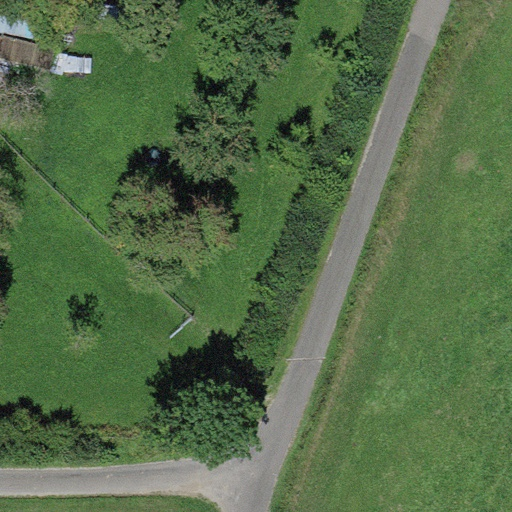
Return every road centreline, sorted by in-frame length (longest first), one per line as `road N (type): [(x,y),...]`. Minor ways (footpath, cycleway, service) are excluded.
road 1 (track): [(422,40),(254,511)]
road 2 (track): [(0,478),(175,476),(272,462)]
